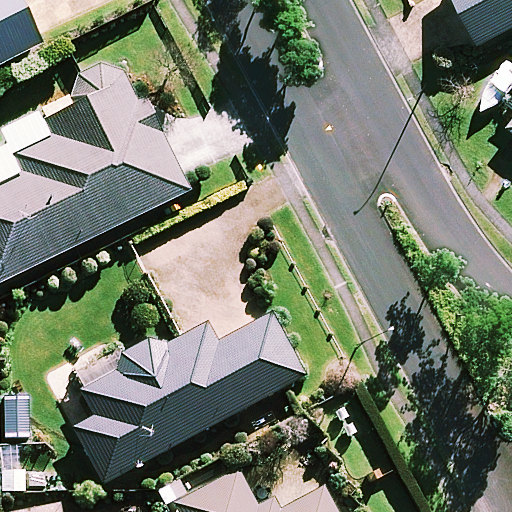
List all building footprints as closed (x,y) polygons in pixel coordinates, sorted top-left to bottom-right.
[(0,0),(0,64),(39,46),(16,0),(0,0)] [(511,0),(456,0),(478,43),(511,25),(511,0)] [(0,122),(0,125),(13,153),(0,159),(0,283),(187,192),(150,116),(142,120),(122,79),(43,118),(0,122)] [(156,347),(151,336),(118,354),(124,364),(80,388),(95,417),(72,429),(102,485),(302,378),(269,315),(213,345),(201,323),(156,347)] [(281,509),(252,498),(236,469),(172,503),(177,511),(336,511),(323,487),(281,509)]
